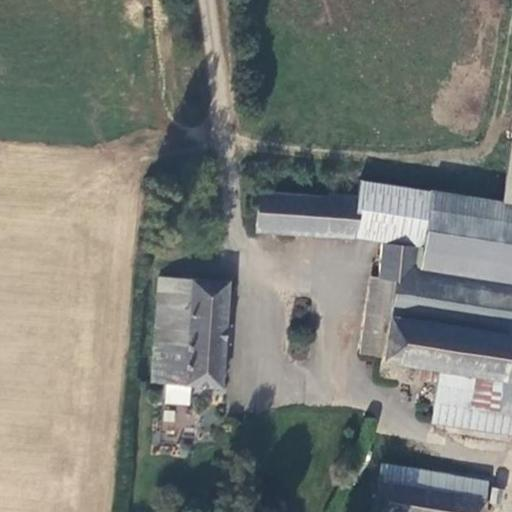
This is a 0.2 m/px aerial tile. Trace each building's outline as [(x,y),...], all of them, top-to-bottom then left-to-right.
[(511,132),(502,202),(511,204),(511,132)] [(327,196),(257,191),(254,234),(354,242),(354,239),(380,243),(421,249),(430,191),(359,180),(356,196),(328,194),(327,196)] [(417,269),(511,284),(511,204),(502,202),(430,191),(421,249),(417,269)] [(377,278),(395,284),(412,268),(417,269),(421,249),(380,243),(377,278)] [(388,318),(510,337),(511,325),(511,284),(417,269),(412,268),(395,284),(388,318)] [(229,282),(158,277),(150,383),(165,384),(191,387),(221,389),(229,282)] [(497,415),(510,337),(388,318),(395,284),(377,278),(371,277),(358,355),(380,358),(377,378),(422,386),(424,372),(437,374),(475,380),(468,410),(497,415)] [(511,325),(510,337),(497,415),(511,417),(511,325)] [(475,380),(437,374),(430,426),(511,438),(511,417),(497,415),(468,410),(475,380)] [(191,387),(165,384),(163,404),(189,407),(191,387)] [(487,481),(381,463),(378,482),(486,500),(487,481)] [(483,511),(486,500),(378,482),(373,511),(483,511)]
